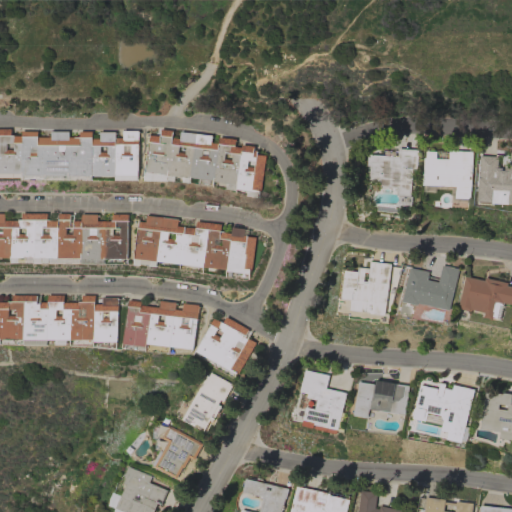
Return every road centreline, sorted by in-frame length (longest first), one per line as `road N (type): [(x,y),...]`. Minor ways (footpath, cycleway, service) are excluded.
road 1 (residential): [(240,319),(275,268),(292,193),(273,138),(259,127),(0,121),(109,287),(205,298),(282,344)]
road 2 (tertiary): [(204,511),(314,270),(344,233),(348,196),(338,148)]
road 3 (residential): [(279,233),(246,218),(166,208),(0,206)]
road 4 (residential): [(511,486),(285,463),(238,442)]
road 5 (residential): [(511,369),(282,344)]
road 6 (residential): [(511,127),(383,123),(338,148)]
road 7 (residential): [(511,252),(454,242),(382,246),(344,233)]
road 8 (track): [(163,125),(202,78),(233,0)]
